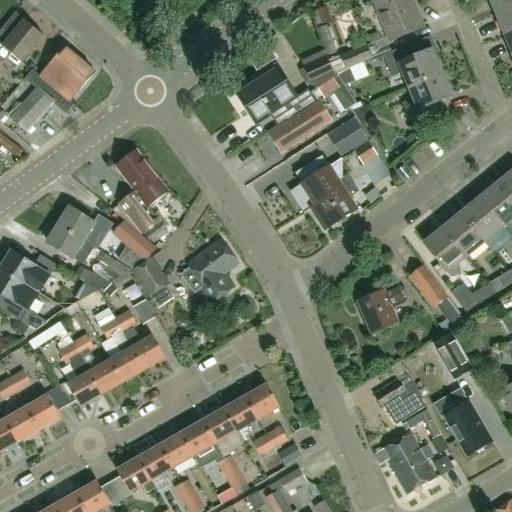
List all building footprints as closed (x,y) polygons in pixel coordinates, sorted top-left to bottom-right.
[(415,15),(408,0),(376,0),(373,2),(390,43),(423,29),(417,15),(415,15)] [(511,9),(511,0),(488,0),(496,16),(511,9)] [(511,9),(496,16),(504,36),(511,33),(511,9)] [(0,59),(4,63),(12,54),(23,63),(44,37),(24,20),(11,36),(2,28),(0,31),(0,59)] [(336,52),(327,26),(318,29),(327,55),(336,52)] [(408,88),(442,75),(432,50),(418,56),(412,44),(383,56),(393,79),(402,75),(408,88)] [(366,45),(340,56),(346,71),(350,70),(373,59),(366,45)] [(72,72),(82,61),(66,47),(41,76),(52,86),(51,86),(55,90),(65,78),(64,77),(70,70),(72,72)] [(302,67),(311,85),(343,70),(336,55),(328,59),(327,55),(302,67)] [(65,78),(55,90),(58,92),(59,92),(70,102),(95,73),(82,61),(72,72),(70,70),(64,77),(65,78)] [(308,90),(296,98),(277,69),(239,95),(257,122),(270,114),(278,126),(303,109),(316,101),(308,90)] [(338,76),(345,87),(356,83),(350,70),(346,71),(337,75),(338,76)] [(442,75),(408,88),(414,101),(403,106),(412,128),(447,113),(442,101),(452,98),(442,75)] [(333,81),(318,91),(324,99),(339,89),(333,81)] [(19,126),(47,95),(37,86),(21,106),(17,103),(11,110),(15,113),(10,118),(19,126)] [(47,95),(19,126),(28,134),(56,103),(47,95)] [(270,134),(282,152),(331,120),(319,102),(270,134)] [(354,122),(329,138),(343,160),(354,152),(367,143),(354,122)] [(0,145),(10,153),(15,145),(0,133),(0,145)] [(408,146),(416,143),(413,135),(405,138),(408,146)] [(384,160),(378,147),(374,139),(367,143),(354,152),(363,166),(361,167),(374,187),(391,176),(384,160)] [(161,221),(149,206),(167,192),(157,179),(157,177),(137,151),(116,167),(135,191),(119,205),(142,234),(161,221)] [(302,185),(291,192),(297,202),(303,212),(303,213),(303,214),(311,209),(311,210),(332,196),(327,188),(338,181),(343,178),(343,160),(330,169),(329,167),(328,167),(321,157),(309,165),(296,173),(302,184),(301,184),(302,185)] [(511,174),(499,185),(511,201),(511,174)] [(332,196),(311,210),(325,231),(357,211),(349,199),(359,192),(348,175),(338,181),(327,188),(332,196)] [(166,191),(176,211),(192,203),(182,183),(166,191)] [(511,201),(499,185),(481,200),(503,228),(511,238),(511,237),(511,201)] [(503,228),(481,200),(462,216),(484,244),(503,228)] [(64,217),(58,226),(83,241),(97,250),(105,237),(113,225),(106,220),(99,216),(94,224),(82,216),(69,208),(64,217)] [(420,235),(432,233),(427,210),(415,213),(420,235)] [(484,244),(462,216),(444,231),(466,259),(484,244)] [(144,260),(155,248),(125,222),(114,234),(128,246),(120,260),(132,268),(144,260)] [(161,222),(144,235),(149,241),(166,229),(161,222)] [(83,241),(58,226),(48,244),(72,259),(83,241)] [(466,259),(444,231),(425,246),(447,274),(448,274),(450,277),(454,278),(461,273),(461,269),(458,265),(466,259)] [(234,287),(225,274),(239,264),(220,239),(187,263),(203,285),(198,289),(210,305),(234,287)] [(12,252),(1,270),(25,285),(40,294),(47,282),(51,275),(37,267),(12,252)] [(152,257),(131,271),(150,297),(170,283),(152,257)] [(80,268),(74,276),(98,291),(119,278),(99,264),(92,274),(80,268)] [(449,298),(425,266),(409,277),(433,310),(449,298)] [(25,285),(1,270),(0,271),(0,292),(15,302),(8,314),(17,320),(35,331),(36,332),(40,329),(32,324),(37,315),(26,309),(29,304),(32,306),(40,294),(25,285)] [(511,278),(509,273),(508,273),(498,279),(504,289),(511,283),(511,278)] [(98,291),(74,276),(64,292),(66,294),(57,307),(66,312),(81,302),(98,291)] [(110,298),(117,290),(111,284),(104,292),(110,298)] [(488,286),(487,285),(472,295),(464,284),(451,294),(465,313),(495,295),(489,286),(488,286)] [(401,299),(396,288),(385,293),(384,292),(358,303),(372,334),(397,323),(389,304),(401,299)] [(133,308),(144,325),(155,318),(145,301),(133,308)] [(116,318),(109,308),(101,313),(107,323),(100,327),(108,340),(112,338),(121,354),(109,360),(122,383),(143,371),(130,348),(123,335),(122,334),(121,332),(118,325),(116,318)] [(135,324),(128,311),(116,318),(118,325),(121,332),(135,324)] [(17,320),(11,329),(27,338),(36,332),(35,331),(17,320)] [(58,336),(65,332),(60,324),(29,343),(34,351),(58,336)] [(165,358),(152,336),(140,342),(132,329),(122,334),(123,335),(130,348),(143,371),(165,358)] [(62,343),(56,346),(59,350),(71,343),(65,332),(58,336),(62,343)] [(87,334),(72,343),(71,343),(101,395),(122,383),(109,360),(99,366),(91,353),(96,350),(87,334)] [(451,334),(433,345),(455,381),(473,371),(451,334)] [(101,395),(71,343),(59,350),(58,351),(66,366),(71,363),(79,378),(67,385),(77,402),(80,407),(101,395)] [(390,371),(396,381),(374,395),(383,410),(393,403),(399,412),(413,403),(416,408),(424,402),(401,364),(390,371)] [(32,386),(23,371),(9,379),(17,394),(32,386)] [(17,394),(9,379),(0,384),(0,395),(4,402),(17,394)] [(77,402),(67,385),(66,382),(46,393),(47,396),(57,413),(77,402)] [(267,385),(245,398),(258,421),(280,408),(267,385)] [(511,387),(500,394),(511,413),(511,387)] [(57,413),(47,396),(25,409),(38,431),(61,419),(57,413)] [(258,421),(245,398),(224,410),(237,433),(258,421)] [(443,418),(466,458),(491,443),(468,403),(443,418)] [(38,431),(25,409),(4,421),(17,444),(38,431)] [(224,410),(203,423),(225,461),(218,465),(225,478),(239,470),(231,455),(235,452),(228,438),(237,433),(224,410)] [(4,421),(0,423),(0,453),(17,444),(4,421)] [(192,429),(181,435),(188,446),(194,457),(201,469),(215,460),(218,465),(225,461),(209,434),(203,423),(192,429)] [(266,436),(274,449),(289,441),(281,427),(266,436)] [(428,445),(420,450),(411,433),(374,454),(380,465),(387,461),(406,495),(436,478),(427,461),(435,456),(428,445)] [(194,457),(181,435),(160,447),(173,469),(194,457)] [(274,449),(266,436),(252,443),(260,457),(274,449)] [(432,442),(439,454),(448,449),(441,436),(432,442)] [(296,444),(277,455),(284,467),(303,457),(296,444)] [(173,469),(160,447),(139,459),(153,481),(173,469)] [(153,481),(139,459),(117,471),(121,477),(130,494),(131,494),(143,487),(147,494),(156,488),(153,481)] [(300,468),(278,480),(286,494),(308,483),(300,468)] [(239,470),(225,478),(233,492),(241,488),(243,493),(250,489),(239,470)] [(121,477),(101,488),(112,505),(112,507),(132,496),(131,494),(130,494),(121,477)] [(183,503),(197,495),(188,480),(174,488),(183,503)] [(99,511),(112,505),(101,488),(98,482),(76,494),(86,511),(99,511)] [(293,511),(279,490),(272,494),(283,511),(293,511)] [(247,497),(255,511),(265,505),(257,492),(247,497)] [(86,511),(76,494),(56,506),(58,511),(86,511)] [(283,511),(272,494),(265,498),(273,511),(283,511)] [(197,495),(183,503),(187,511),(199,511),(205,509),(197,495)] [(511,511),(511,501),(494,511),(511,511)]
